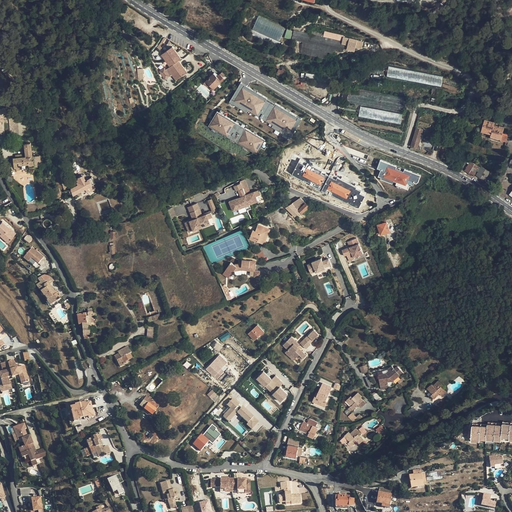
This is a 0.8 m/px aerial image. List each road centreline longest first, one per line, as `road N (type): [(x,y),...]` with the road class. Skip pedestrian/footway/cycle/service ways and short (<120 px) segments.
road 1 (secondary): [(132,0),(344,127),(439,166),(511,211)]
road 2 (residential): [(266,467),(312,366),(350,308),(460,288),(511,295)]
road 3 (unknown): [(328,0),(331,13),(469,81),(454,109),(415,112),(404,153)]
road 4 (residential): [(0,175),(71,290),(94,370)]
road 5 (unknown): [(165,460),(306,310)]
road 6 (unknown): [(378,452),(493,400),(511,399)]
road 7 (residential): [(129,447),(188,468),(266,467)]
road 8 (residential): [(0,356),(34,347),(78,392),(94,370)]
road 9 (residential): [(309,482),(354,468),(409,420)]
